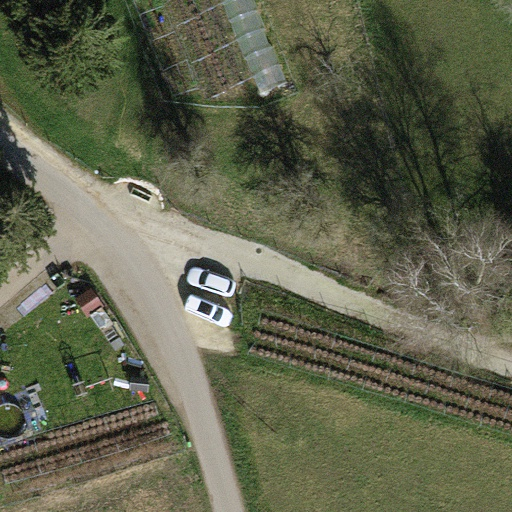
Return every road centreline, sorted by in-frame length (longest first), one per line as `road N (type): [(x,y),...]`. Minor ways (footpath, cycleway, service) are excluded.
road 1 (track): [(235,511),(197,399),(123,258),(220,256),(511,359)]
road 2 (residential): [(123,258),(0,126)]
